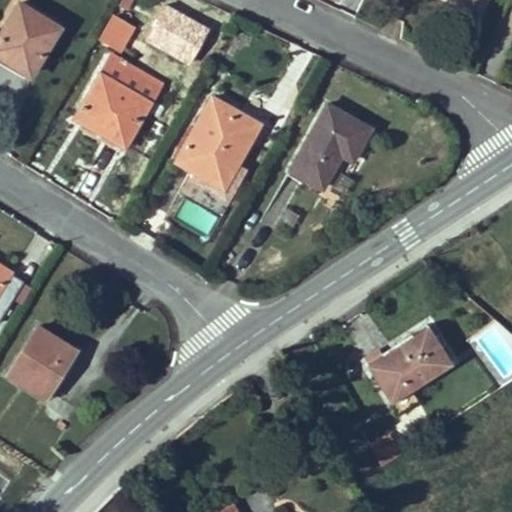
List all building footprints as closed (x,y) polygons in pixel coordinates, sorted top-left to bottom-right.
[(132,0),(123,0),(120,6),(126,10),(132,0)] [(474,0),(453,0),(471,9),(474,0)] [(18,4),(0,32),(0,37),(14,47),(6,61),(28,75),(58,29),(18,4)] [(132,30),(111,18),(100,38),(120,50),(132,30)] [(0,57),(6,61),(14,47),(0,37),(0,57)] [(109,56),(100,73),(151,103),(160,86),(109,56)] [(73,118),(93,130),(95,127),(127,144),(151,103),(100,73),(73,118)] [(258,125),(211,99),(176,162),(194,173),(197,168),(225,184),(258,125)] [(369,131),(326,106),(289,171),(321,190),(340,155),(351,162),(369,131)] [(127,144),(95,127),(93,130),(124,148),(127,144)] [(225,184),(197,168),(194,173),(222,189),(225,184)] [(0,318),(23,281),(0,266),(0,318)] [(381,353),(364,363),(396,413),(418,400),(411,389),(451,363),(427,325),(398,343),(400,346),(383,356),(381,353)] [(7,374),(44,397),(73,350),(37,327),(7,374)] [(383,356),(400,346),(398,343),(381,353),(383,356)] [(79,353),(73,350),(44,397),(49,400),(79,353)] [(396,456),(384,435),(368,445),(381,466),(396,456)] [(0,478),(3,479),(12,457),(0,453),(0,478)] [(235,511),(231,503),(212,511),(235,511)]
